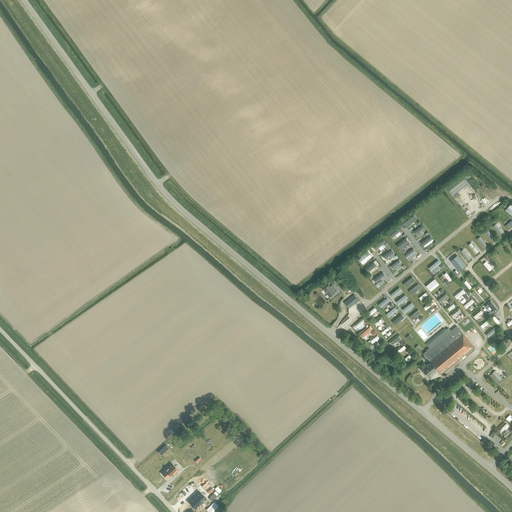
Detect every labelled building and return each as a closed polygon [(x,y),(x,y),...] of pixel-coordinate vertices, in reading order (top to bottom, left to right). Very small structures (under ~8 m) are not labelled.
[(463,176),(447,188),(453,196),(469,183),(463,176)] [(467,207),(471,204),(466,198),(459,204),(468,214),(471,211),(467,207)] [(500,234),(503,232),(496,223),(493,226),(500,234)] [(485,232),(492,241),(495,239),(489,230),(485,232)] [(484,247),(487,245),(481,236),(477,239),(484,247)] [(471,242),(468,244),(476,254),(479,252),(471,242)] [(466,247),(461,250),(468,261),(473,258),(466,247)] [(499,252),(505,259),(508,257),(502,249),(499,252)] [(452,257),(456,262),(460,259),(459,258),(461,256),(458,253),(452,257)] [(429,267),(432,271),(442,263),(439,259),(429,267)] [(495,266),(492,262),(490,265),(486,261),(483,263),(490,271),(495,266)] [(413,276),(404,283),(407,287),(416,280),(413,276)] [(428,286),(435,280),(432,277),(426,283),(428,286)] [(470,289),(472,287),(467,280),(464,282),(470,289)] [(413,294),(422,287),(419,283),(410,291),(413,294)] [(329,285),(324,289),(330,297),(335,293),(333,291),(335,289),(332,285),(330,287),(329,285)] [(434,293),(441,288),(439,285),(432,291),(434,293)] [(394,297),(403,290),(400,287),(391,294),(394,297)] [(471,293),(480,302),(483,298),(475,290),(471,293)] [(446,293),(438,300),(440,303),(449,296),(446,293)] [(400,305),(408,297),(405,294),(397,301),(400,305)] [(344,303),(349,308),(359,300),(354,295),(344,303)] [(379,304),(382,307),(390,300),(387,297),(379,304)] [(468,310),(476,303),(472,298),(464,305),(468,310)] [(426,310),(434,303),(432,300),(424,307),(426,310)] [(406,313),(415,305),(412,302),(403,309),(406,313)] [(387,314),(389,317),(398,310),(395,306),(387,314)] [(413,319),(421,313),(419,309),(410,316),(413,319)] [(481,310),(473,316),(475,319),(483,312),(481,310)] [(396,325),(405,317),(402,314),(393,321),(396,325)] [(488,319),(480,325),(482,328),(491,322),(488,319)] [(370,331),(371,332),(373,330),(370,326),(360,335),(363,338),(370,331)] [(422,369),(429,378),(438,371),(441,374),(469,351),(464,345),(469,341),(463,334),(457,327),(451,331),(448,328),(446,330),(447,331),(428,347),(430,349),(428,350),(428,351),(424,354),(430,361),(431,362),(422,369)] [(489,337),(497,330),(495,327),(486,334),(489,337)] [(369,342),(372,346),(379,341),(380,342),(382,340),(377,335),(369,342)] [(397,337),(390,343),(393,346),(400,340),(397,337)] [(487,347),(493,354),(496,352),(490,344),(487,347)] [(493,372),(490,375),(497,383),(500,380),(493,372)] [(166,445),(158,452),(161,455),(169,448),(166,445)] [(172,464),(162,474),(166,479),(169,476),(171,477),(178,470),(172,464)] [(197,494),(186,505),(192,511),(203,501),(197,494)]
